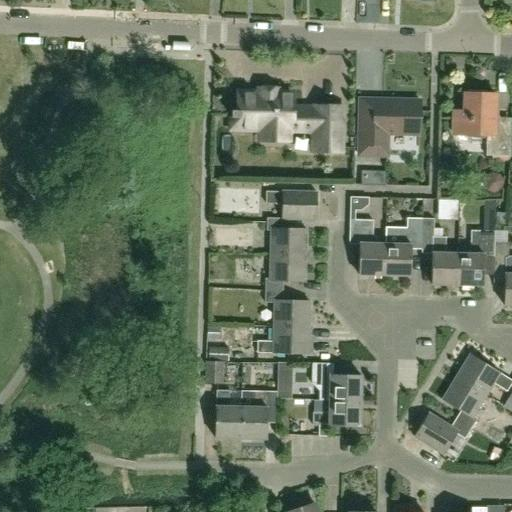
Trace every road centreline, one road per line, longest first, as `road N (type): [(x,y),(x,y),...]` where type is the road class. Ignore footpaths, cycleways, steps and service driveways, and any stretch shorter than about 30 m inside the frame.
road 1 (residential): [(0,24),(470,45)]
road 2 (residential): [(198,466),(254,470),(280,481),(386,450)]
road 3 (residential): [(386,450),(389,313)]
road 4 (residential): [(511,488),(447,487),(386,450)]
road 5 (residential): [(389,313),(356,312),(341,296),(339,221)]
road 6 (residential): [(511,330),(484,329),(467,315),(389,313)]
